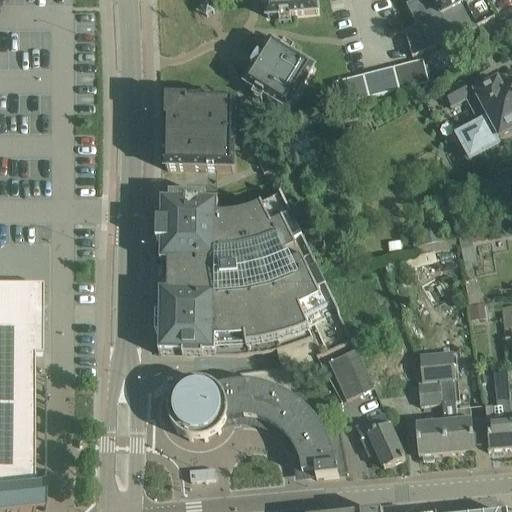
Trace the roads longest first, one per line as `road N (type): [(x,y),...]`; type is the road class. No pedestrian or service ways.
road 1 (tertiary): [(126,363),(129,0)]
road 2 (residential): [(171,511),(409,495)]
road 3 (tertiary): [(126,363),(112,401),(104,511)]
road 4 (tertiary): [(135,511),(136,403),(126,363)]
